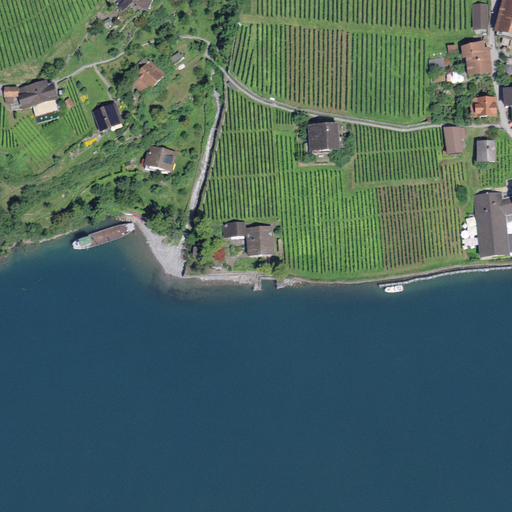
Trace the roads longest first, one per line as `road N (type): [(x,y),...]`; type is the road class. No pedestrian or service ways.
road 1 (residential): [(505,125),(405,129),(295,111),(257,100),(225,73)]
road 2 (unknown): [(225,73),(201,212)]
road 3 (residential): [(505,125),(491,48),(493,0)]
